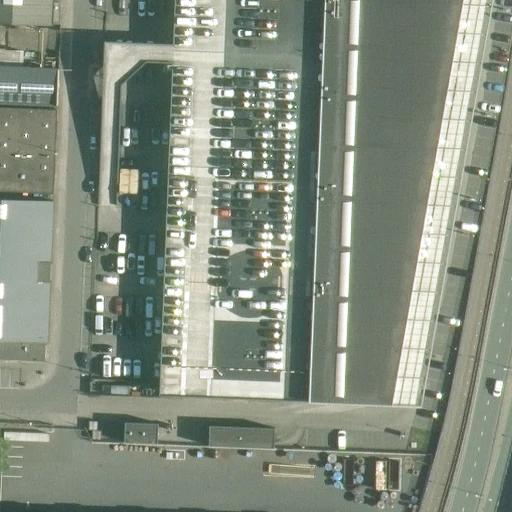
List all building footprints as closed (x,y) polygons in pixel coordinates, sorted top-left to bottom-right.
[(0,0),(0,23),(38,25),(53,25),(54,25),(60,25),(60,4),(54,4),(54,0),(0,0)] [(444,51),(449,27),(453,0),(226,0),(225,50),(324,53),(342,53),(342,47),(444,51)] [(321,143),(427,147),(444,51),(342,47),(342,53),(324,53),(225,50),(220,163),(320,167),(321,143)] [(59,71),(23,69),(23,52),(0,50),(0,103),(58,106),(59,71)] [(98,186),(98,206),(117,207),(118,187),(117,187),(121,105),(102,105),(99,186),(98,186)] [(0,150),(56,152),(57,110),(0,107),(0,150)] [(320,167),(220,163),(216,254),(311,258),(312,248),(409,252),(427,147),(321,143),(320,167)] [(0,192),(54,195),(56,152),(0,150),(0,192)] [(0,360),(45,362),(47,344),(47,343),(48,343),(54,202),(0,200),(0,360)] [(310,403),(382,405),(409,252),(312,248),(311,258),(216,254),(211,398),(310,402),(310,403)] [(158,445),(158,424),(125,423),(124,443),(158,445)] [(274,449),(275,429),(209,426),(208,447),(274,449)]
